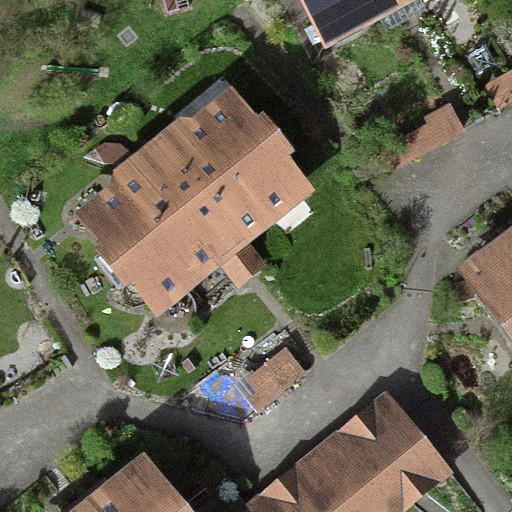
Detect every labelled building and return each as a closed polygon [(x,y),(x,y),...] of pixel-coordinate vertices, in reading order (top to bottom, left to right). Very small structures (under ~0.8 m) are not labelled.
[(396,0),(308,0),(328,36),(396,0)] [(511,78),(497,86),(507,105),(511,102),(511,78)] [(181,147),(169,157),(237,241),(297,193),(229,108),(201,131),(181,128),(181,147)] [(385,155),(392,169),(461,131),(450,111),(430,122),(433,128),(385,155)] [(217,257),(150,172),(138,182),(119,177),(119,197),(90,221),(157,305),(217,257)] [(511,250),(475,279),(511,327),(511,250)] [(383,403),(257,506),(262,511),(386,511),(438,470),(383,403)] [(171,511),(142,476),(97,511),(171,511)]
